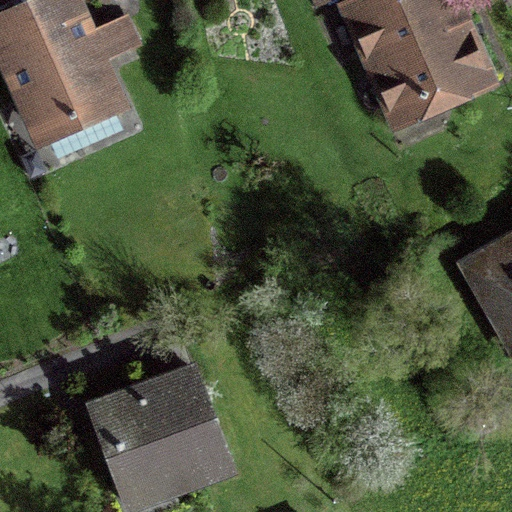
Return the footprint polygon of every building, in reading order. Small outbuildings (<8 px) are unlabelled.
[(72,0),(36,0),(0,15),(0,71),(31,146),(119,110),(97,59),(129,46),(118,21),(87,34),(72,0)] [(313,0),(316,8),(336,0),(313,0)] [(434,0),(373,0),(348,10),(393,123),(486,85),(462,24),(447,30),(434,0)] [(511,243),(473,265),(511,336),(511,243)] [(207,369),(106,406),(144,508),(245,471),(207,369)]
